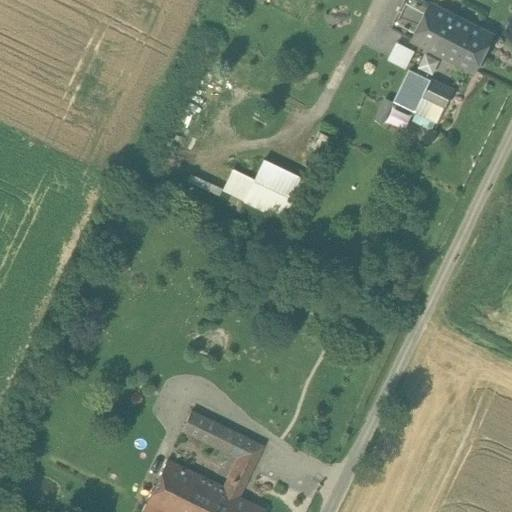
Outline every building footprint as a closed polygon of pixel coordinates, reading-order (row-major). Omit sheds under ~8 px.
[(422,0),(405,0),(391,28),(414,40),(431,5),(422,0)] [(491,35),(431,5),(414,40),(474,70),(491,36),(491,35)] [(413,51),(396,43),(388,59),(405,68),(413,51)] [(431,80),(410,70),(395,102),(438,123),(446,106),(424,95),(431,80)] [(454,91),(431,80),(424,95),(446,106),(454,91)] [(377,120),(403,127),(408,109),(383,101),(377,120)] [(299,201),(308,182),(263,160),(254,179),(294,198),(299,201)] [(221,190),(283,220),(294,198),(254,179),(232,168),(231,170),(221,190)] [(388,321),(380,316),(364,346),(372,351),(388,321)] [(236,456),(222,487),(240,495),(263,446),(190,413),(181,432),(236,456)] [(192,473),(159,458),(146,489),(178,503),(192,473)] [(222,487),(192,473),(178,503),(174,511),(248,511),(253,501),(240,495),(222,487)] [(174,511),(178,503),(146,489),(135,511),(174,511)] [(253,501),(248,511),(262,511),(265,507),(253,501)]
